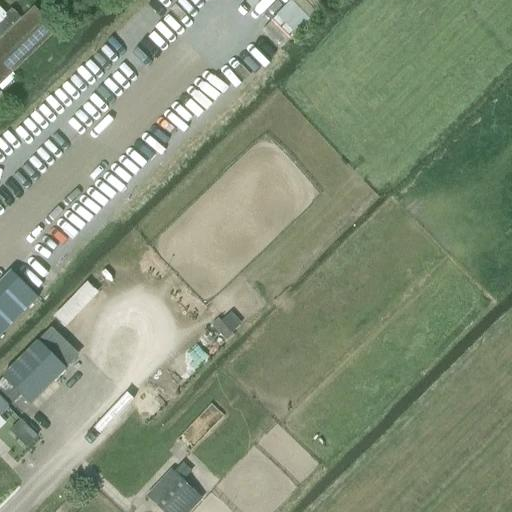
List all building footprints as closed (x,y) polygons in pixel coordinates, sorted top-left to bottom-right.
[(0,42),(0,85),(56,31),(34,9),(0,42)] [(0,283),(0,337),(38,299),(11,272),(0,283)] [(234,335),(232,333),(241,325),(231,313),(221,321),(219,319),(211,325),(212,326),(207,330),(222,346),(226,342),(234,335)] [(38,343),(4,377),(22,395),(32,405),(66,371),(65,370),(38,343)] [(4,377),(0,380),(0,390),(13,403),(22,395),(4,377)] [(0,416),(9,408),(0,399),(0,416)] [(151,500),(163,511),(183,511),(198,497),(175,475),(151,500)]
